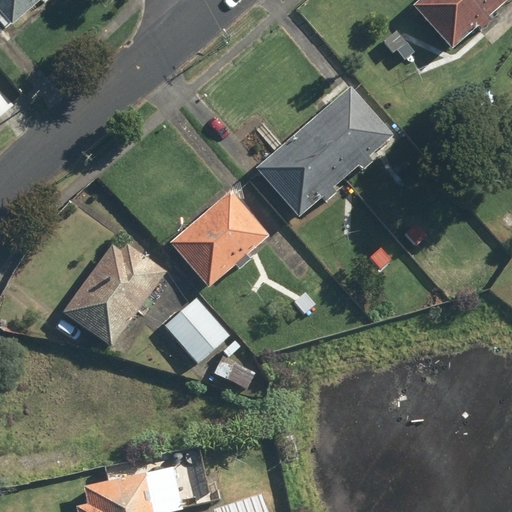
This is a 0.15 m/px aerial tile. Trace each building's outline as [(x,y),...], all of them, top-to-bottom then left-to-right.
[(0,0),(0,19),(10,30),(42,0),(0,0)] [(449,53),(508,1),(507,0),(421,0),(411,9),(449,53)] [(391,138),(347,89),(253,172),(296,220),(318,200),(324,207),(336,196),(331,191),(355,170),(360,175),(371,165),(367,160),(391,138)] [(268,235),(230,193),(168,250),(206,292),(268,235)] [(121,254),(111,246),(59,315),(108,352),(168,274),(128,244),(121,254)] [(228,339),(194,300),(163,327),(197,366),(228,339)] [(260,377),(221,354),(207,377),(246,400),(260,377)] [(178,511),(170,471),(83,488),(86,505),(71,508),(72,511),(178,511)] [(266,511),(262,496),(211,511),(210,511),(266,511)]
